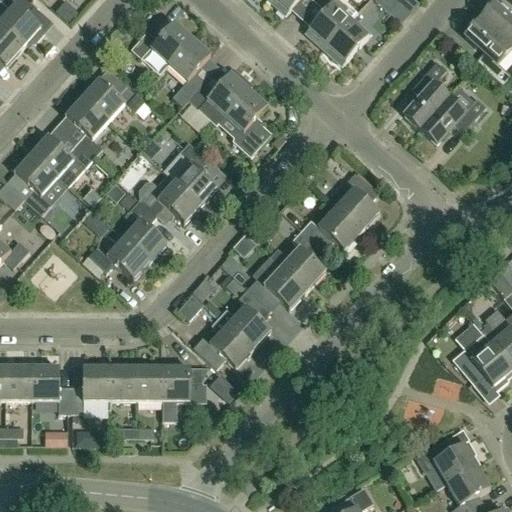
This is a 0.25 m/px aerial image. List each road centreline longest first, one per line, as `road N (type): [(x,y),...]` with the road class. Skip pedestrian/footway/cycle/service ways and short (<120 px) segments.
road 1 (residential): [(0,330),(117,330),(153,317),(336,120)]
road 2 (residential): [(188,504),(434,230)]
road 3 (residential): [(201,0),(336,120)]
road 4 (residential): [(0,133),(121,0)]
road 5 (residential): [(336,120),(460,0)]
road 6 (tertiary): [(188,504),(28,489)]
road 7 (residential): [(434,230),(427,205),(336,120)]
